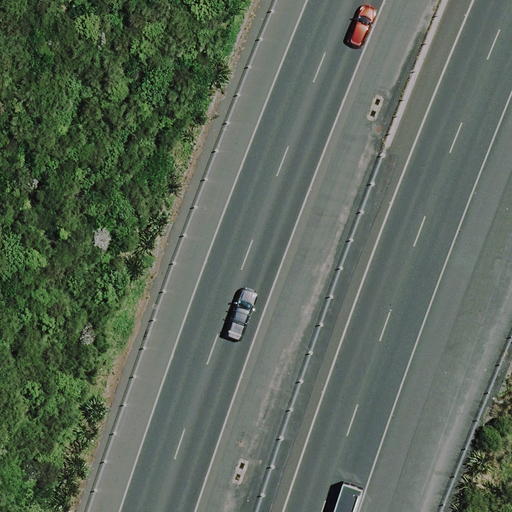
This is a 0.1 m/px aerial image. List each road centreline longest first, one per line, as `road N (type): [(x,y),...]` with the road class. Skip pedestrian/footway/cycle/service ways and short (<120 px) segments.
road 1 (motorway): [(160,511),(352,0)]
road 2 (motorway): [(511,4),(321,511)]
